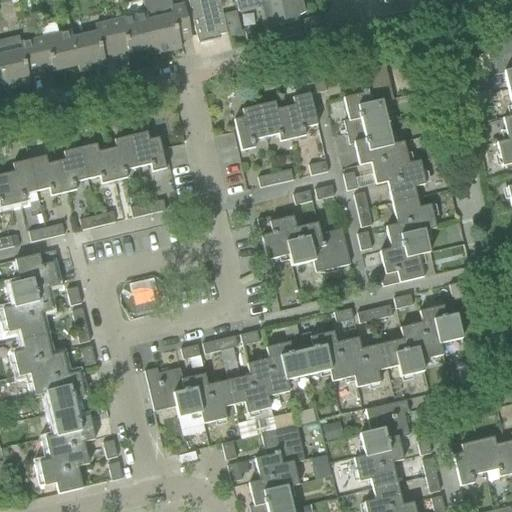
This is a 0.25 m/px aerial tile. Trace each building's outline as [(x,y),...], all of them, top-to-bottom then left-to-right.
[(147,0),(141,2),(144,15),(153,57),(179,51),(177,43),(190,40),(182,6),(170,9),(168,0),(147,0)] [(185,0),(187,5),(188,13),(196,47),(212,44),(211,39),(216,38),(225,35),(217,3),(216,0),(185,0)] [(233,0),(236,13),(259,8),(267,43),(298,36),(295,19),(304,14),(301,1),(290,1),(289,0),(233,0)] [(381,0),(383,5),(387,4),(389,16),(423,8),(421,0),(381,0)] [(144,15),(106,24),(114,58),(126,56),(151,51),(152,57),(153,57),(144,15)] [(68,33),(78,74),(104,68),(102,61),(114,58),(106,24),(93,27),(94,34),(70,40),(68,33)] [(68,33),(30,42),(38,75),(50,73),(50,74),(75,68),(77,75),(78,74),(68,33)] [(492,78),(503,75),(511,72),(511,60),(511,36),(483,44),(492,78)] [(0,42),(0,83),(2,92),(28,86),(26,78),(38,75),(30,42),(19,44),(17,38),(0,42)] [(511,72),(503,75),(508,96),(511,95),(511,60),(511,72)] [(456,68),(460,82),(473,79),(469,65),(456,68)] [(348,76),(354,98),(365,95),(368,107),(380,104),(392,101),(384,67),(348,76)] [(308,96),(325,92),(322,81),(305,85),(308,96)] [(343,124),(345,135),(385,126),(380,104),(368,107),(365,95),(354,98),(342,100),(348,122),(343,124)] [(291,141),(304,138),(302,130),(315,127),(308,96),(291,100),(293,108),(284,110),(291,141)] [(273,104),(256,108),(264,139),(277,136),(278,144),(291,141),(284,110),(275,112),(273,104)] [(264,139),(256,108),(241,112),(243,120),(233,122),(240,153),(253,150),(251,142),(264,139)] [(511,118),(502,121),(507,143),(511,141),(511,118)] [(358,167),(369,165),(381,162),(378,150),(390,147),(385,126),(345,135),(348,147),(353,146),(358,167)] [(145,135),(129,138),(136,169),(148,166),(150,174),(164,171),(157,140),(147,143),(145,135)] [(439,157),(435,137),(422,140),(426,160),(439,157)] [(115,150),(105,152),(113,183),(125,180),(123,172),(136,169),(129,138),(113,142),(115,150)] [(511,165),(511,141),(507,143),(496,145),(501,168),(511,165)] [(375,186),(386,184),(398,181),(395,169),(407,166),(402,144),(390,147),(378,150),(381,162),(369,165),(375,186)] [(94,146),(78,150),(85,181),(97,178),(99,186),(113,183),(105,152),(96,154),(94,146)] [(63,162),(55,164),(62,195),(74,192),(72,184),(85,181),(78,150),(62,154),(63,162)] [(44,158),(27,162),(35,193),(47,190),(49,198),(62,195),(55,164),(45,166),(44,158)] [(13,174),(4,176),(11,207),(23,204),(21,196),(35,193),(27,162),(11,166),(13,174)] [(309,178),(326,174),(324,163),(306,167),(309,178)] [(386,184),(391,205),(415,199),(412,189),(424,186),(418,163),(407,166),(395,169),(398,181),(386,184)] [(272,175),(275,186),(292,182),(289,171),(272,175)] [(345,194),(356,191),(352,174),(341,177),(345,194)] [(258,190),(275,186),(272,175),(256,179),(258,190)] [(0,209),(11,207),(4,176),(0,177),(0,209)] [(332,198),(329,187),(313,191),(315,202),(332,198)] [(308,193),(291,197),(293,208),(310,203),(308,193)] [(356,213),(366,211),(363,194),(352,197),(356,213)] [(391,205),(396,227),(408,224),(411,236),(423,233),(434,230),(429,207),(417,210),(415,199),(391,205)] [(145,206),(147,217),(164,213),(161,202),(145,206)] [(147,217),(145,206),(128,210),(131,221),(147,217)] [(366,211),(356,213),(359,230),(370,227),(366,211)] [(94,218),(97,229),(113,225),(111,214),(94,218)] [(97,229),(94,218),(77,222),(80,233),(97,229)] [(284,245),(297,242),(294,230),(291,219),(269,224),(268,219),(255,222),(265,263),(287,257),(284,245)] [(385,229),(390,251),(402,248),(405,260),(416,257),(428,254),(423,233),(411,236),(408,224),(396,227),(385,229)] [(287,257),(289,269),(312,263),(309,252),(321,249),(318,236),(315,225),(294,230),(297,242),(284,245),(287,257)] [(46,241),(63,237),(60,226),(43,230),(46,241)] [(46,241),(43,230),(27,234),(29,245),(46,241)] [(340,231),(318,236),(321,249),(309,252),(312,263),(314,275),(348,267),(340,231)] [(359,253),(370,251),(366,234),(355,236),(359,253)] [(0,251),(12,249),(9,238),(0,240),(0,251)] [(422,279),(416,257),(405,260),(402,248),(390,251),(379,254),(384,275),(378,276),(381,289),(422,279)] [(53,253),(13,262),(18,284),(30,281),(33,294),(45,291),(57,288),(52,266),(56,265),(56,264),(53,253)] [(18,284),(7,286),(12,308),(24,305),(27,317),(39,315),(50,312),(45,291),(33,294),(30,281),(18,284)] [(447,287),(450,300),(451,304),(468,300),(464,283),(447,287)] [(79,306),(75,289),(65,291),(69,308),(79,306)] [(392,300),(393,306),(394,311),(411,307),(409,296),(392,300)] [(435,333),(438,346),(460,341),(454,317),(451,304),(450,300),(439,303),(440,308),(418,313),(421,325),(423,336),(435,333)] [(18,331),(20,342),(44,336),(39,315),(27,317),(24,305),(12,308),(1,311),(6,334),(18,331)] [(372,311),(374,322),(391,318),(388,307),(372,311)] [(74,329),(84,327),(80,310),(70,313),(74,329)] [(352,322),(349,311),(332,315),(335,326),(352,322)] [(374,322),(372,311),(355,315),(358,326),(374,322)] [(399,330),(401,341),(404,353),(417,350),(419,362),(441,357),(438,346),(435,333),(423,336),(421,325),(399,330)] [(84,327),(74,329),(77,346),(88,343),(84,327)] [(255,333),(238,337),(241,348),(258,344),(255,333)] [(309,334),(297,337),(307,377),(327,372),(325,360),(338,357),(335,345),(332,334),(310,339),(309,334)] [(16,378),(28,376),(40,373),(37,360),(49,357),(44,336),(20,342),(22,352),(11,355),(16,378)] [(265,350),(268,361),(271,373),(282,370),(285,382),(307,377),(297,337),(285,340),(287,345),(265,350)] [(219,353),(236,349),(233,338),(217,342),(219,353)] [(356,340),(335,345),(338,357),(325,360),(327,372),(330,383),(352,378),(349,366),(362,363),(359,351),(356,340)] [(401,341),(380,346),(386,370),(396,367),(399,379),(422,373),(419,362),(417,350),(404,353),(401,341)] [(219,353),(217,342),(200,346),(203,357),(219,353)] [(380,346),(359,351),(362,363),(349,366),(352,378),(355,389),(378,384),(375,372),(386,370),(380,346)] [(196,347),(179,351),(181,362),(198,358),(196,347)] [(94,365),(89,348),(79,351),(83,368),(94,365)] [(33,397),(44,394),(56,391),(53,379),(65,376),(60,355),(49,357),(37,360),(40,373),(28,376),(33,397)] [(246,367),(248,378),(251,390),(263,387),(266,399),(287,393),(285,382),(282,370),(271,373),(268,361),(246,367)] [(155,371),(142,373),(152,414),(174,409),(171,397),(184,394),(181,382),(178,371),(157,376),(155,370),(155,371)] [(44,394),(50,416),(90,406),(87,394),(81,396),(76,374),(65,376),(53,379),(56,391),(44,394)] [(174,409),(177,420),(199,415),(196,403),(208,400),(206,388),(203,377),(181,382),(184,394),(171,397),(174,409)] [(248,378),(227,383),(233,407),(242,404),(245,416),(268,410),(266,399),(263,387),(251,390),(248,378)] [(196,403),(199,415),(201,426),(224,420),(222,409),(233,407),(227,383),(206,388),(208,400),(196,403)] [(364,412),(369,433),(381,430),(384,443),(395,440),(407,437),(402,416),(407,415),(404,402),(364,412)] [(50,416),(55,437),(66,435),(69,446),(81,443),(92,441),(87,419),(92,418),(90,406),(50,416)] [(337,423),(322,427),(325,443),(341,439),(337,423)] [(259,436),(264,458),(276,455),(279,467),(291,464),(302,462),(294,428),(259,436)] [(358,436),(363,458),(375,455),(378,467),(389,464),(400,462),(395,440),(384,443),(381,430),(369,433),(358,436)] [(511,443),(502,445),(509,476),(511,474),(511,434),(509,435),(511,443)] [(43,440),(48,462),(60,459),(63,471),(75,468),(86,465),(81,443),(69,446),(66,435),(55,437),(43,440)] [(429,455),(425,438),(414,441),(418,458),(429,455)] [(491,439),(475,443),(482,474),(494,471),(496,479),(509,476),(502,445),(493,447),(491,439)] [(116,459),(112,442),(101,445),(105,462),(116,459)] [(224,463),(235,460),(231,443),(220,446),(224,463)] [(475,443),(459,447),(461,455),(451,457),(458,488),(471,485),(469,477),(482,474),(475,443)] [(253,461),(258,483),(270,480),(273,492),(285,489),(296,486),(291,464),(279,467),(276,455),(264,458),(253,461)] [(368,480),(371,491),(394,486),(389,464),(378,467),(375,455),(363,458),(351,460),(357,483),(368,480)] [(323,457),(308,461),(310,469),(313,468),(316,480),(328,478),(323,457)] [(75,468),(63,471),(60,459),(48,462),(37,465),(42,487),(54,485),(56,496),(81,491),(75,468)] [(424,479),(434,477),(430,460),(420,463),(424,479)] [(236,465),(225,468),(229,485),(240,482),(238,476),(247,474),(244,463),(236,465)] [(110,484),(121,481),(117,464),(106,467),(110,484)] [(434,477),(424,479),(427,496),(438,493),(434,477)] [(247,508),(248,511),(283,511),(290,511),(285,489),(273,492),(270,480),(258,483),(247,485),(252,507),(247,508)] [(363,511),(388,511),(388,510),(399,507),(394,486),(371,491),(373,501),(362,504),(363,511)] [(442,511),(440,498),(429,501),(431,511),(442,511)]
